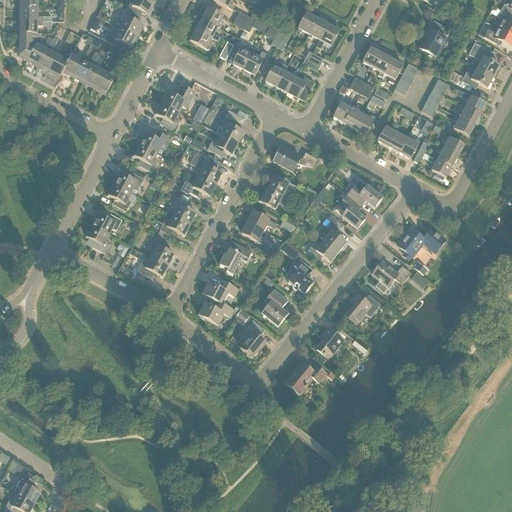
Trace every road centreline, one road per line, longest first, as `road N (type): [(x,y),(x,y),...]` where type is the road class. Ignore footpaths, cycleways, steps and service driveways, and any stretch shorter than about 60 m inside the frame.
road 1 (residential): [(168,313),(256,387),(414,188)]
road 2 (residential): [(168,313),(277,115)]
road 3 (residential): [(511,95),(450,202),(414,188)]
road 4 (residential): [(303,130),(375,0)]
road 5 (residential): [(277,115),(158,52)]
road 6 (residential): [(51,253),(168,313)]
road 7 (unclassified): [(51,253),(110,136)]
road 8 (residential): [(0,73),(110,136)]
road 9 (residential): [(414,188),(303,130)]
